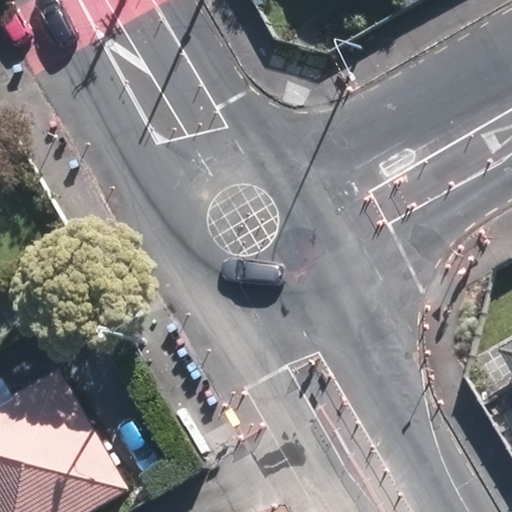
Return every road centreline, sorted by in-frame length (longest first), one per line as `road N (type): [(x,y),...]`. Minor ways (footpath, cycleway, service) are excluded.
road 1 (secondary): [(184,214),(126,128),(72,0)]
road 2 (secondary): [(360,303),(424,511)]
road 3 (secondary): [(378,511),(247,341)]
road 4 (secondary): [(321,157),(511,63)]
road 5 (secondary): [(139,0),(204,76),(288,148)]
road 6 (secondary): [(511,154),(374,272)]
road 7 (secondary): [(247,341),(196,305),(182,276),(184,214)]
road 8 (secondary): [(321,157),(349,177),(368,205),(377,238),(374,272)]
road 9 (secondary): [(184,214),(222,164),(288,148)]
road 10 (secondary): [(360,303),(310,341),(247,341)]
